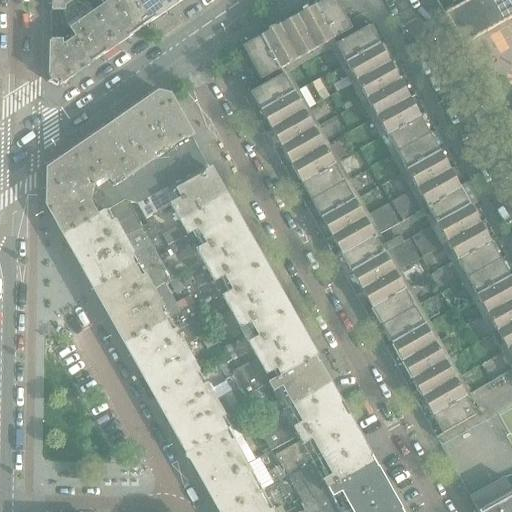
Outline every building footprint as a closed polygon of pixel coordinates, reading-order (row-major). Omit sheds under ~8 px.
[(59,86),(116,46),(93,13),(86,3),(83,0),(73,0),(62,7),(62,13),(50,13),(49,80),(59,86)] [(73,0),(50,0),(50,13),(62,13),(62,7),(73,0)] [(116,46),(182,0),(105,0),(100,4),(102,7),(93,13),(116,46)] [(511,269),(474,202),(374,24),(366,28),(364,24),(351,31),(334,0),(312,0),(238,42),(261,82),(249,89),(251,93),(243,97),(334,260),(435,438),(480,413),(469,395),(464,398),(394,274),(418,260),(407,240),(403,242),(400,236),(380,247),(375,238),(398,224),(386,203),(362,217),(280,70),(331,41),(415,189),(391,203),(402,222),(406,220),(409,226),(429,215),(435,225),(411,238),(422,257),(446,244),(511,361),(511,371),(510,372),(511,374),(511,269)] [(434,0),(442,14),(443,14),(467,0),(434,0)] [(511,0),(467,0),(443,14),(444,15),(461,47),(463,46),(462,45),(511,17),(511,0)] [(313,82),(311,84),(321,102),(329,97),(319,79),(313,82)] [(207,167),(190,137),(168,97),(157,95),(47,171),(46,207),(62,236),(103,212),(123,202),(137,206),(181,181),(207,167)] [(238,223),(210,172),(184,186),(174,192),(180,202),(170,207),(180,226),(162,237),(167,246),(164,255),(168,258),(188,246),(201,238),(204,242),(238,223)] [(170,207),(180,202),(174,192),(184,186),(181,181),(137,206),(145,221),(147,224),(153,235),(160,231),(152,217),(170,207)] [(157,255),(147,238),(153,235),(147,224),(123,238),(114,221),(109,224),(103,212),(62,236),(93,290),(157,255)] [(263,266),(252,246),(238,223),(204,242),(201,238),(188,246),(193,254),(195,252),(212,283),(208,285),(212,294),(225,286),(263,266)] [(165,322),(182,312),(176,302),(163,309),(154,292),(169,284),(175,296),(185,290),(184,288),(194,283),(189,275),(180,280),(172,267),(168,258),(164,255),(159,258),(157,255),(93,290),(124,345),(165,322)] [(289,312),(276,289),(263,266),(225,286),(229,293),(220,298),(239,331),(242,337),(289,312)] [(185,347),(198,339),(183,312),(182,312),(165,322),(124,345),(155,401),(196,378),(189,366),(194,363),(185,347)] [(279,385),(317,364),(318,364),(289,312),(242,337),(265,377),(275,371),(279,377),(267,384),(272,394),(281,389),(279,385)] [(216,344),(209,332),(199,338),(207,350),(216,344)] [(331,389),(317,364),(279,385),(281,389),(272,394),(292,429),(300,424),(293,410),(331,389)] [(240,387),(239,384),(234,375),(224,381),(230,392),(240,387)] [(223,416),(215,401),(206,385),(202,387),(196,378),(155,401),(186,455),(224,433),(241,423),(233,410),(223,416)] [(240,387),(230,392),(228,394),(234,404),(246,397),(240,387)] [(360,441),(346,415),(331,389),(293,410),(300,424),(292,429),(299,441),(274,456),(287,477),(286,478),(288,481),(360,441)] [(264,423),(281,413),(276,404),(259,414),(264,423)] [(254,461),(241,438),(256,428),(250,417),(241,423),(224,433),(186,455),(218,511),(229,511),(258,495),(277,484),(276,483),(284,478),(278,468),(269,472),(261,457),(254,461)] [(345,511),(387,489),(375,467),(360,441),(288,481),(301,504),(300,505),(300,506),(304,511),(345,511)] [(80,480),(80,471),(67,470),(67,479),(80,480)] [(511,511),(511,484),(508,486),(503,478),(468,498),(476,511),(511,511)] [(292,493),(286,482),(286,481),(277,487),(283,498),(292,493)] [(400,511),(387,489),(345,511),(400,511)] [(283,511),(280,507),(272,511),(272,510),(268,511),(267,511),(258,495),(229,511),(283,511)]
